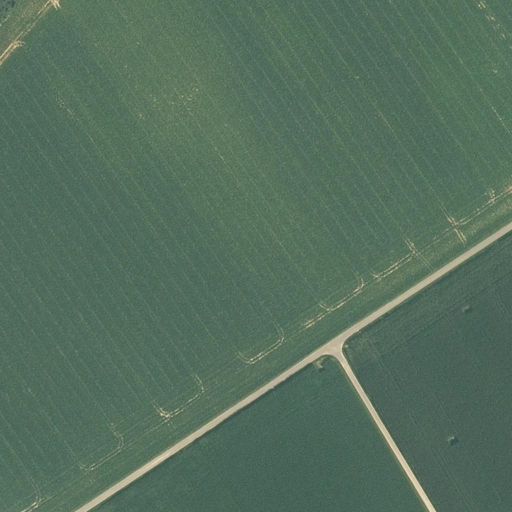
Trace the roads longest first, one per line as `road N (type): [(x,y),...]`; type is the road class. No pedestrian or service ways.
road 1 (unclassified): [(69,511),(511,224)]
road 2 (track): [(433,511),(332,345)]
